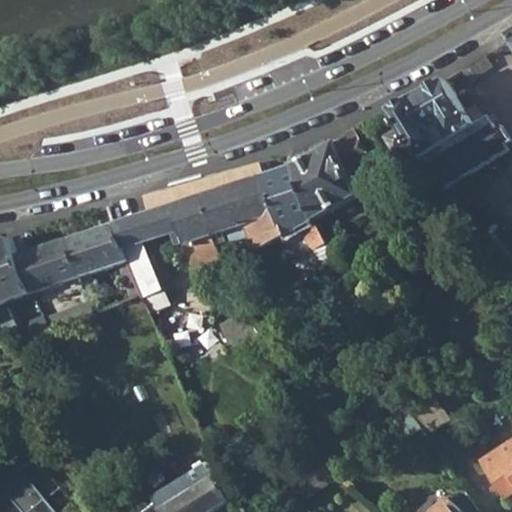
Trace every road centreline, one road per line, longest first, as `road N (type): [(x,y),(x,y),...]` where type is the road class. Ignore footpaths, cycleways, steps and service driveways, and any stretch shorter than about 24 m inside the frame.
road 1 (secondary): [(0,203),(195,152),(297,114),(511,5)]
road 2 (secondary): [(472,0),(364,56),(187,129),(0,169)]
